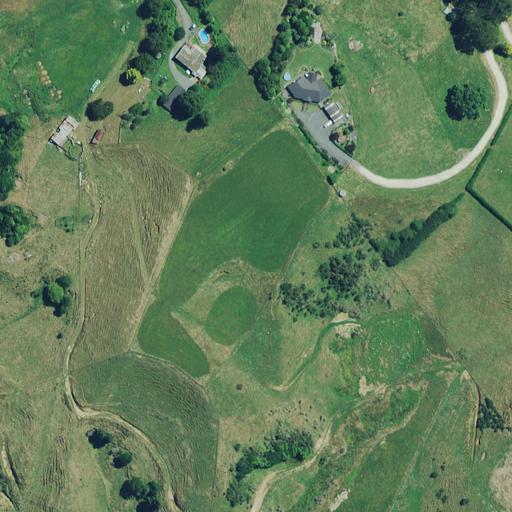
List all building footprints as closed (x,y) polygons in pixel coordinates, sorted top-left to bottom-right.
[(187,69),(185,71),(189,74),(190,71),(192,72),(188,78),(192,81),(196,75),(202,80),(208,71),(202,66),(207,59),(191,47),(185,42),(173,58),(187,69)] [(313,81),(314,73),(307,72),(306,80),(305,80),(302,76),(286,87),(293,98),(300,99),(301,99),(301,101),(319,102),(329,96),(318,80),(316,81),(313,81)] [(186,91),(177,84),(161,105),(171,112),(186,91)] [(342,114),(332,100),(321,108),(331,122),(342,114)] [(49,138),(57,145),(71,128),(74,130),(78,124),(67,116),(57,128),(52,135),(49,138)]
